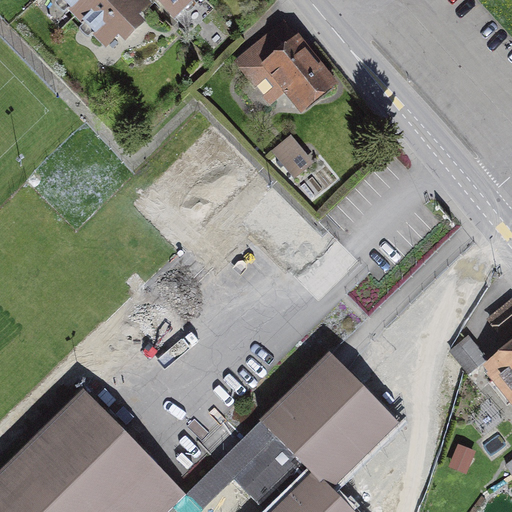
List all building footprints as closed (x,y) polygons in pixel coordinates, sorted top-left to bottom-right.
[(77,13),(90,0),(68,0),(66,2),(77,13)] [(90,0),(77,13),(105,42),(117,31),(123,37),(129,35),(135,31),(138,22),(132,16),(144,5),(139,0),(90,0)] [(161,0),(174,13),(186,0),(161,0)] [(250,80),(269,103),(286,89),(302,108),(330,85),(319,71),(322,69),(307,50),(304,52),(285,29),(261,48),(272,62),(250,80)] [(294,178),(310,165),(288,139),(273,152),(294,178)] [(511,303),(511,302),(490,319),(504,337),(511,330),(511,303)] [(511,350),(490,368),(511,394),(511,350)] [(259,453),(232,478),(265,511),(351,511),(330,490),(398,425),(329,355),(260,422),(283,445),(267,461),(259,453)] [(394,360),(381,373),(428,421),(442,409),(394,360)] [(186,497),(83,392),(0,472),(0,511),(168,511),(184,497),(186,497)]
